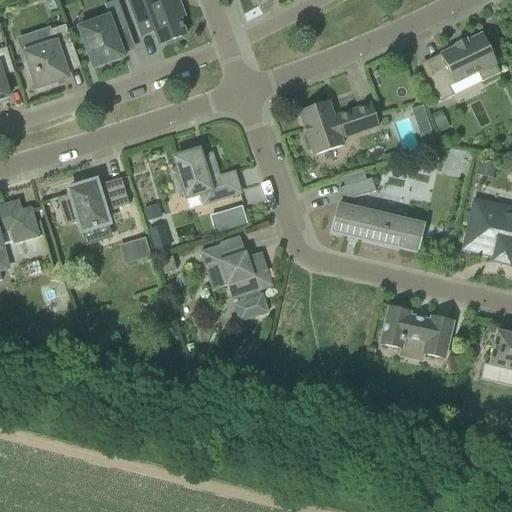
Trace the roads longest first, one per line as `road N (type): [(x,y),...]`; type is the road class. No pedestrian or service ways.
road 1 (track): [(511,453),(0,340)]
road 2 (residential): [(511,307),(302,259),(243,96)]
road 3 (residential): [(0,171),(243,96)]
road 4 (residential): [(243,96),(470,0)]
road 5 (residential): [(0,132),(227,51)]
